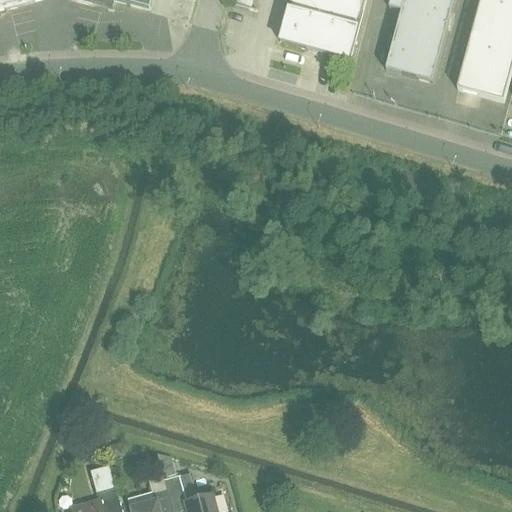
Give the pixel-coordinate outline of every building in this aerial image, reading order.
[(0,0),(0,10),(44,0),(0,0)] [(105,0),(151,12),(153,0),(72,0),(72,2),(93,7),(94,0),(105,0)] [(367,0),(292,0),(281,43),(307,50),(307,52),(324,56),(324,55),(351,62),(367,0)] [(402,14),(386,72),(433,85),(455,0),(392,0),(390,11),(402,14)] [(511,0),(482,0),(458,91),(504,104),(511,73),(511,0)] [(172,461),(160,465),(162,472),(164,478),(176,475),(172,461)] [(111,467),(92,473),(98,493),(107,491),(116,488),(117,488),(111,467)] [(173,511),(168,491),(165,481),(164,478),(162,472),(148,476),(153,496),(156,495),(157,501),(132,508),(132,511),(173,511)] [(168,491),(173,511),(216,511),(212,496),(187,503),(180,477),(165,481),(168,491)] [(123,511),(117,488),(116,488),(107,491),(98,493),(96,494),(98,501),(71,509),(71,511),(123,511)]
